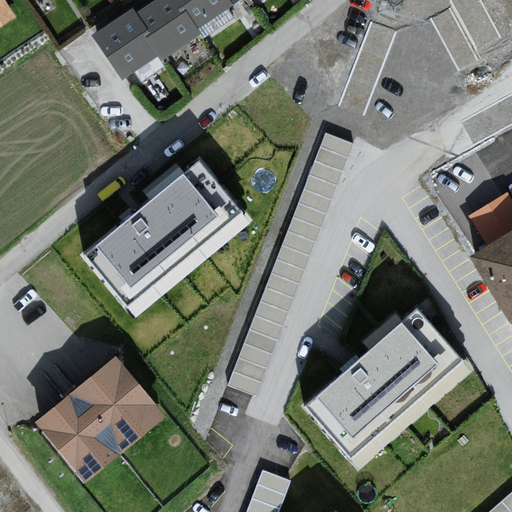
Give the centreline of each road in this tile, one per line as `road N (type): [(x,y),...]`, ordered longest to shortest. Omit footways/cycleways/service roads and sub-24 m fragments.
road 1 (residential): [(332,0),(0,270)]
road 2 (unknown): [(393,169),(359,204),(294,375)]
road 3 (unknown): [(511,357),(393,169)]
road 4 (unknown): [(393,169),(414,142),(511,75)]
